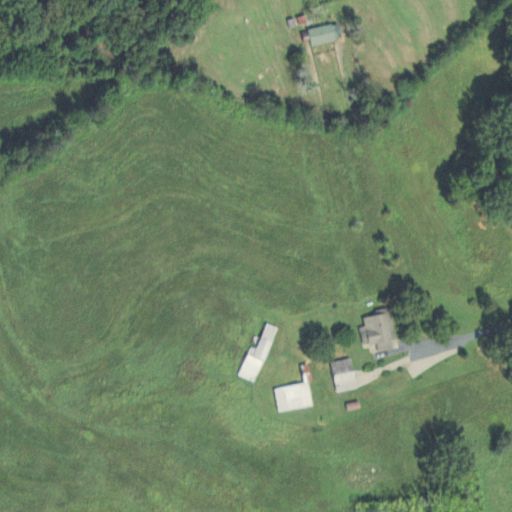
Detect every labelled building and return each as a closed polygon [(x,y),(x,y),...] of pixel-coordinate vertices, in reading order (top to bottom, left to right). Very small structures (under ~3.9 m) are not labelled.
[(308,48),(340,41),(337,25),(305,32),(308,48)] [(375,347),(377,356),(392,352),(390,343),(394,342),(388,314),(361,321),(367,348),(375,347)] [(272,329),(262,326),(252,359),(244,357),(237,379),(255,385),(272,329)] [(328,365),(336,395),(355,391),(348,361),(328,365)] [(277,414),(310,408),(305,385),(272,392),(277,414)]
